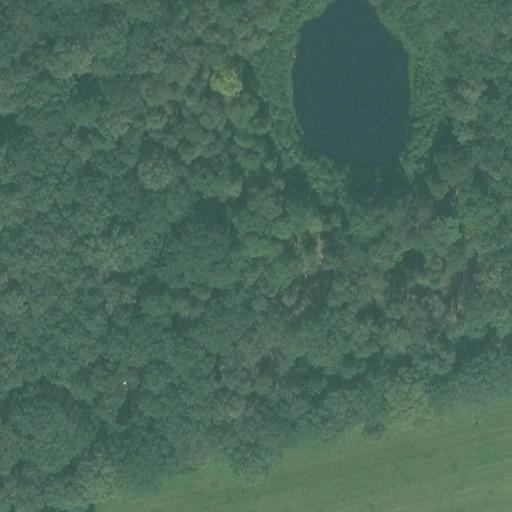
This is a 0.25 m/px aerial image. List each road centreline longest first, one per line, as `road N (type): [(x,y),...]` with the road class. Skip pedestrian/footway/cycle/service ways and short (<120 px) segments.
road 1 (track): [(165,460),(97,270),(75,150)]
road 2 (track): [(199,450),(0,501)]
